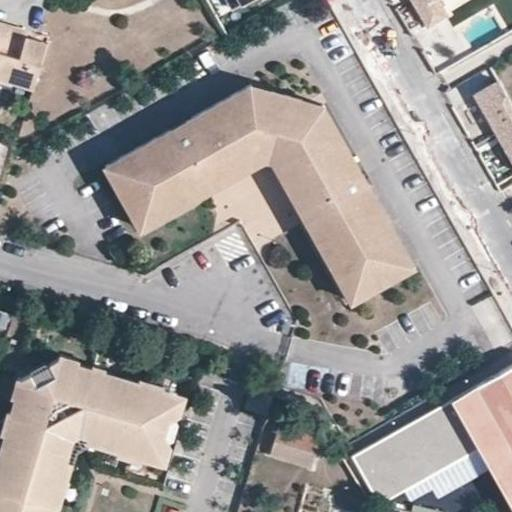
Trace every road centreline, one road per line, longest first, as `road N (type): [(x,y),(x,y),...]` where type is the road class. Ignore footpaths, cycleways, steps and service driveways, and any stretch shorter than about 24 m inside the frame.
road 1 (residential): [(246,332),(221,313),(0,252)]
road 2 (residential): [(367,0),(480,194)]
